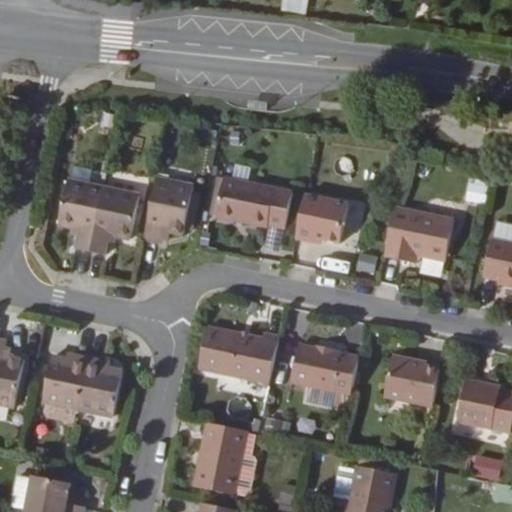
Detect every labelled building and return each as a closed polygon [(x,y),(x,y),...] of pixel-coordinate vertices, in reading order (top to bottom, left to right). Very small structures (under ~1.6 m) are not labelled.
[(285,0),(284,10),(307,14),(309,0),(285,0)] [(228,177),(220,216),(272,228),(273,225),(289,228),(296,192),(228,177)] [(187,236),(197,188),(161,180),(148,239),(164,242),(166,238),(165,238),(166,231),(174,233),(187,236)] [(95,253),(108,190),(72,182),(63,226),(76,229),(84,231),(82,238),(79,249),(95,253)] [(135,241),(143,198),(108,190),(95,253),(109,256),(112,243),(113,237),(120,238),(135,241)] [(342,247),(351,209),(308,200),(299,243),(314,247),(316,241),(327,244),(342,247)] [(450,262),(459,220),(399,207),(389,257),(414,262),(416,254),(424,256),(450,262)] [(82,238),(84,231),(76,229),(74,236),(82,238)] [(172,239),(174,233),(166,231),(165,238),(166,238),(172,239)] [(511,243),(496,240),(488,279),(511,284),(511,243)] [(325,249),(327,244),(316,241),(314,247),(325,249)] [(422,264),(424,256),(416,254),(414,262),(422,264)] [(273,384),(283,336),(267,332),(266,339),(212,327),(203,370),(273,384)] [(355,390),(362,353),(302,340),(294,377),(355,390)] [(0,404),(16,407),(26,360),(11,357),(5,355),(6,348),(7,343),(0,341),(0,404)] [(11,357),(13,349),(6,348),(5,355),(11,357)] [(436,408),(444,370),(430,366),(430,368),(416,365),(418,361),(397,356),(388,397),(436,408)] [(80,409),(90,360),(73,357),(72,362),(65,361),(53,358),(44,401),(80,409)] [(116,417),(125,373),(113,370),(113,371),(105,370),(106,364),(90,360),(80,409),(116,417)] [(511,428),(511,386),(505,385),(505,384),(471,376),(462,417),(511,428)] [(238,495),(250,434),(250,432),(211,424),(208,436),(200,472),(197,487),(238,495)] [(252,496),(261,457),(258,453),(261,436),(250,434),(238,495),(237,497),(248,499),(252,496)] [(385,508),(388,496),(392,497),(396,478),(357,469),(348,511),(388,511),(389,509),(385,508)] [(65,507),(67,500),(70,486),(36,479),(28,511),(85,511),(72,508),(65,507)]
